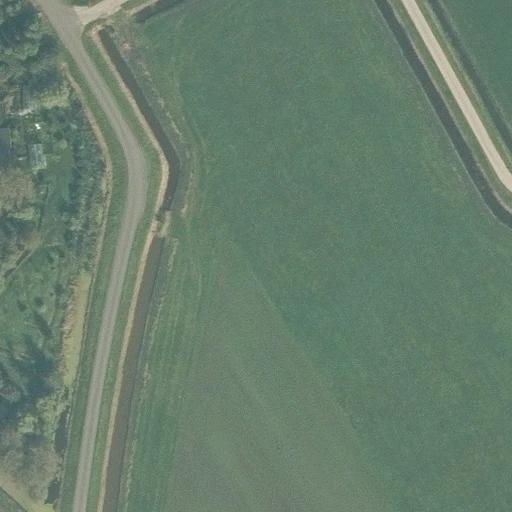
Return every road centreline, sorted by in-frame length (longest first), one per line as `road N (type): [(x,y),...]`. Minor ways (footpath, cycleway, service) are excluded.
road 1 (unclassified): [(76,511),(134,192),(122,131),(65,24)]
road 2 (unclassified): [(511,185),(495,170),(403,0)]
